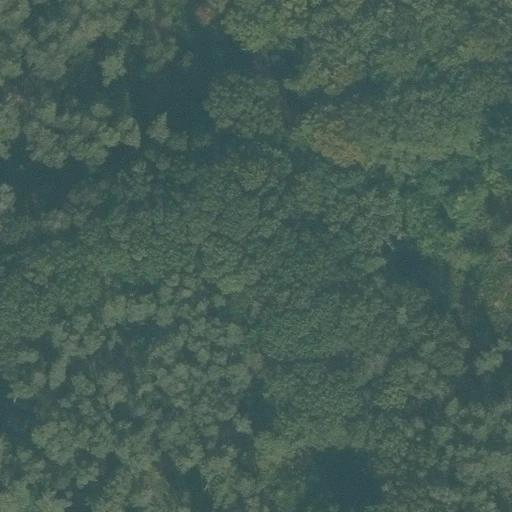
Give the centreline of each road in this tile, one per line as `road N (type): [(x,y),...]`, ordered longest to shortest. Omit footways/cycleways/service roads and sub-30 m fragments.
road 1 (unclassified): [(287,145),(389,511)]
road 2 (track): [(0,293),(287,145)]
road 3 (unclassified): [(511,79),(287,145)]
road 4 (unclassified): [(287,145),(246,0)]
